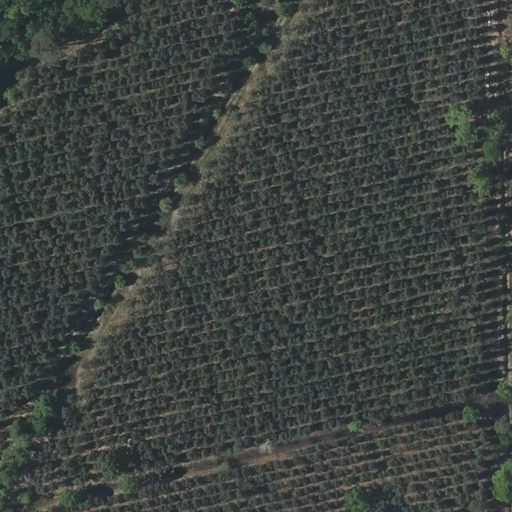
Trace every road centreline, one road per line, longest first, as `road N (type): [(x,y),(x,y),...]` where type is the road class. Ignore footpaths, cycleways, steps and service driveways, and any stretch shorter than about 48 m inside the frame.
road 1 (track): [(303,0),(88,338)]
road 2 (track): [(511,145),(501,167),(511,426)]
road 3 (track): [(501,167),(487,113),(480,0)]
